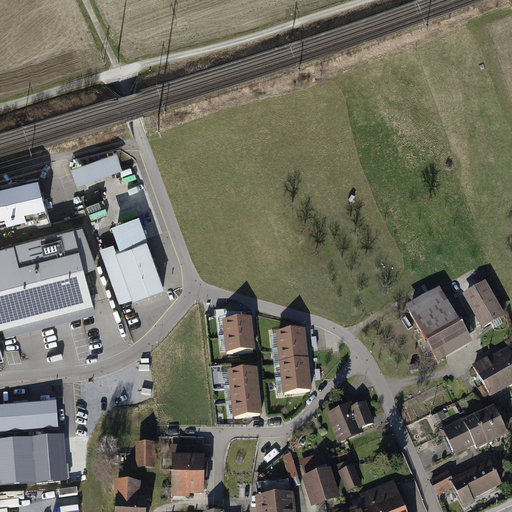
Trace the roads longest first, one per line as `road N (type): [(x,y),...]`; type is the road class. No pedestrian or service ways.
road 1 (track): [(378,0),(118,71)]
road 2 (residential): [(370,362),(347,371),(305,417),(274,433),(160,431)]
road 3 (residential): [(195,289),(122,360),(0,379)]
road 4 (residential): [(370,362),(334,328),(195,289)]
road 5 (residential): [(195,289),(139,134)]
road 6 (residential): [(437,511),(370,362)]
road 7 (unknown): [(139,134),(0,172)]
road 8 (track): [(118,71),(0,107)]
